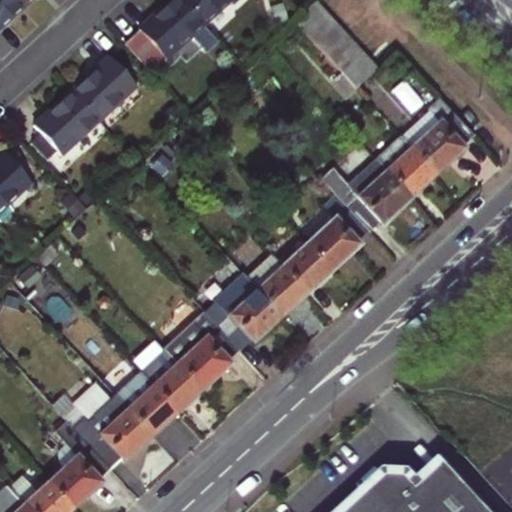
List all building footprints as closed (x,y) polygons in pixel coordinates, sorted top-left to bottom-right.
[(0,0),(0,27),(22,7),(16,0),(0,0)] [(203,24),(181,0),(169,0),(139,28),(124,42),(158,79),(172,65),(166,58),(203,24)] [(181,0),(203,24),(230,0),(235,5),(240,0),(181,0)] [(302,29),(321,3),(317,0),(315,0),(294,20),(302,29)] [(336,27),(325,15),(304,35),(315,46),(336,27)] [(336,27),(315,46),(325,57),(346,38),(336,27)] [(325,57),(335,68),(356,49),(346,38),(325,57)] [(356,49),(335,68),(342,76),(345,79),(366,60),(356,49)] [(108,56),(71,91),(98,120),(136,86),(108,56)] [(366,60),(345,79),(355,91),(376,71),(366,60)] [(347,98),(355,91),(345,79),(342,76),(334,84),(347,98)] [(61,154),(98,120),(71,91),(34,125),(41,132),(54,147),(61,154)] [(402,142),(435,177),(464,151),(461,148),(473,137),(438,100),(428,109),(432,115),(402,142)] [(166,118),(173,125),(184,115),(177,108),(166,118)] [(41,132),(32,140),(46,155),(54,147),(41,132)] [(435,177),(402,142),(378,163),(411,200),(435,177)] [(3,152),(0,155),(0,210),(30,182),(3,152)] [(411,200),(378,163),(337,200),(346,210),(368,234),(379,223),(382,226),(411,200)] [(90,206),(81,215),(91,227),(101,218),(90,206)] [(306,245),(331,273),(359,246),(357,243),(368,234),(346,210),(306,245)] [(49,245),(37,256),(46,266),(58,254),(49,245)] [(281,268),(306,295),(331,273),(306,245),(281,268)] [(306,295),(281,268),(270,255),(245,278),(282,318),(306,295)] [(239,352),(282,318),(245,278),(244,276),(203,313),(239,352)] [(165,352),(201,391),(230,365),(228,362),(239,352),(203,313),(163,350),(165,352)] [(141,375),(177,414),(201,391),(165,352),(141,375)] [(139,373),(114,396),(151,437),(177,414),(141,375),(139,373)] [(80,417),(69,427),(110,471),(122,460),(124,462),(151,437),(114,396),(85,422),(80,417)] [(76,456),(47,483),(71,510),(101,482),(99,480),(110,471),(69,427),(64,421),(54,431),(76,456)] [(482,511),(483,500),(448,461),(421,486),(410,474),(390,474),(349,511),(482,511)] [(69,511),(71,510),(47,483),(37,492),(28,481),(13,495),(22,505),(28,511),(69,511)] [(493,511),(483,500),(482,511),(493,511)]
